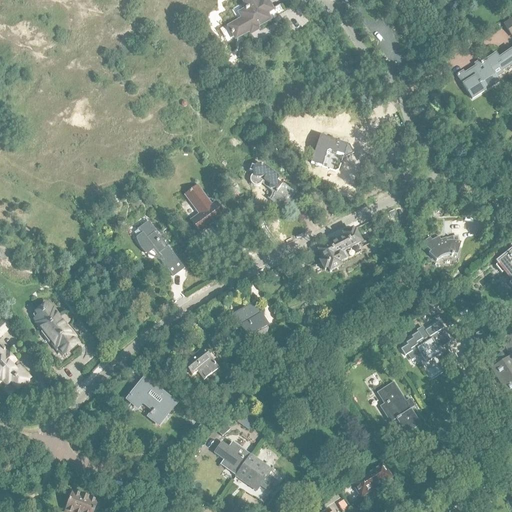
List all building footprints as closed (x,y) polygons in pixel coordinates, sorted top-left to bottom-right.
[(235,39),(270,19),(266,13),(272,10),(266,0),(261,0),(259,1),(258,0),(242,0),(247,8),(239,13),(242,19),(228,27),(235,39)] [(499,33),(511,23),(511,13),(508,7),(490,20),(499,33)] [(502,73),(501,71),(511,64),(511,51),(498,59),(495,55),(480,64),(479,62),(475,64),(476,66),(464,74),(462,72),(457,76),(472,99),(497,83),(495,78),(502,73)] [(360,116),(365,126),(375,121),(371,111),(360,116)] [(306,129),(302,142),(316,147),(311,163),(321,167),(326,152),(329,151),(331,152),(332,153),(334,154),(335,154),(336,153),(343,156),(347,146),(338,143),(339,141),(336,141),(336,142),(320,137),(321,134),(316,132),(317,131),(314,130),(313,131),(306,129)] [(282,184),(282,185),(282,184),(282,183),(281,182),(281,181),(280,180),(279,179),(278,179),(278,178),(277,177),(263,166),(262,165),(261,165),(259,165),(257,165),(256,165),(255,166),(254,167),(253,168),(252,170),(252,172),(252,173),(252,175),(253,175),(252,175),(251,176),(251,177),(250,179),(250,181),(250,182),(251,183),(251,185),(253,185),(253,186),(255,186),(257,186),(259,186),(260,185),(261,184),(270,191),(271,192),(271,193),(271,194),(271,195),(270,197),(268,199),(273,204),(280,209),(281,209),(282,209),(283,209),(294,196),(294,195),(294,194),(294,193),(293,192),(293,191),(284,185),(283,184),(282,184)] [(190,221),(200,233),(224,215),(215,203),(211,205),(197,186),(185,195),(199,214),(190,221)] [(390,219),(397,217),(394,211),(384,215),(387,221),(390,219)] [(152,250),(160,261),(173,278),(184,269),(148,221),(137,230),(142,236),(137,240),(147,253),(152,250)] [(353,233),(352,231),(352,230),(343,235),(344,238),(318,251),(323,261),(320,263),(324,271),(327,269),(329,273),(340,267),(338,264),(343,261),(340,254),(360,244),(355,233),(353,233)] [(460,243),(457,243),(452,242),(449,242),(446,243),(446,239),(444,239),(442,240),(440,240),(439,237),(437,238),(434,239),(432,241),(430,237),(430,238),(427,239),(422,244),(430,253),(428,254),(436,262),(438,260),(439,259),(442,257),(444,257),(447,256),(450,255),(454,256),(457,256),(461,244),(460,243)] [(511,251),(498,263),(498,264),(495,266),(501,274),(505,272),(511,281),(509,283),(511,287),(511,251)] [(407,273),(404,264),(397,268),(395,263),(390,267),(393,273),(398,270),(401,276),(407,273)] [(462,288),(467,284),(463,279),(459,283),(462,288)] [(246,336),(266,325),(260,314),(259,314),(253,304),(242,310),(243,313),(233,319),(238,327),(240,326),(246,336)] [(53,312),(52,312),(47,305),(40,311),(42,314),(35,319),(38,323),(37,324),(57,349),(61,354),(68,349),(70,351),(77,345),(72,338),(72,337),(53,312)] [(0,337),(11,327),(3,318),(0,320),(0,337)] [(443,373),(434,359),(441,354),(438,349),(450,342),(442,330),(444,329),(439,322),(425,331),(422,327),(416,331),(417,333),(411,337),(412,339),(406,343),(407,345),(400,350),(405,357),(407,355),(411,360),(420,355),(422,357),(418,360),(431,380),(443,373)] [(477,338),(480,343),(492,337),(489,332),(477,338)] [(500,340),(507,352),(511,348),(511,336),(511,334),(500,340)] [(3,348),(2,348),(0,346),(0,381),(1,383),(3,381),(7,386),(11,383),(18,391),(23,385),(24,386),(24,385),(26,385),(28,383),(28,382),(30,380),(18,367),(15,370),(12,366),(16,362),(7,353),(4,351),(5,350),(3,348)] [(192,376),(197,372),(203,379),(217,368),(202,350),(183,365),(192,376)] [(506,360),(503,354),(501,354),(493,358),(493,361),(496,366),(491,369),(509,397),(511,394),(511,357),(511,356),(506,360)] [(150,411),(145,417),(159,428),(178,404),(144,376),(125,401),(138,411),(143,406),(150,411)] [(316,398),(313,392),(314,392),(308,382),(299,387),(305,397),(308,403),(316,398)] [(391,423),(394,421),(396,420),(405,436),(421,426),(393,382),(376,393),(384,406),(381,408),(391,423)] [(255,422),(243,412),(237,422),(248,431),(255,422)] [(224,437),(233,429),(226,422),(217,429),(224,437)] [(236,476),(246,461),(221,443),(214,454),(224,461),(221,466),(236,476),(235,477),(236,477),(236,476)] [(268,501),(272,495),(279,485),(267,476),(271,471),(250,456),(246,461),(236,476),(236,477),(268,501)] [(384,482),(389,478),(389,479),(391,478),(382,465),(367,474),(365,471),(352,479),(355,482),(352,484),(361,497),(384,482)] [(20,480),(24,474),(17,470),(13,476),(20,480)] [(335,485),(337,489),(345,484),(343,480),(335,485)] [(320,498),(326,508),(340,499),(333,490),(320,498)] [(72,494),(68,504),(78,509),(76,511),(95,511),(99,503),(91,500),(90,501),(72,494)]
